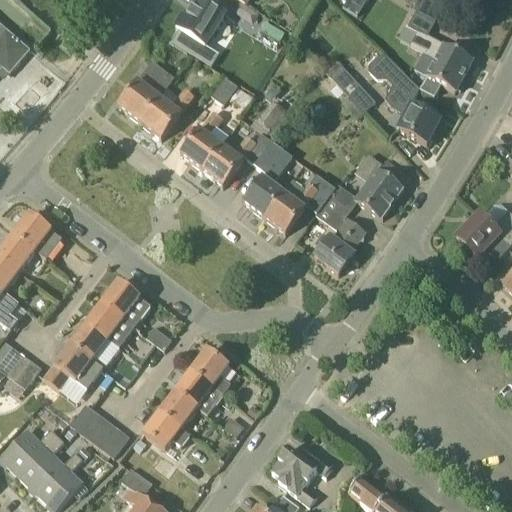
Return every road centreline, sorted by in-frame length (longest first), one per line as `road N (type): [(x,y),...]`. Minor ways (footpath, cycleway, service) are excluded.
road 1 (residential): [(292,315),(291,281),(74,105)]
road 2 (residential): [(400,256),(511,63)]
road 3 (residential): [(297,393),(440,511)]
road 4 (residential): [(511,350),(400,256)]
road 5 (residential): [(212,511),(297,393)]
road 6 (residential): [(117,421),(203,318)]
road 7 (residential): [(74,105),(152,0)]
road 8 (residential): [(112,251),(16,175)]
